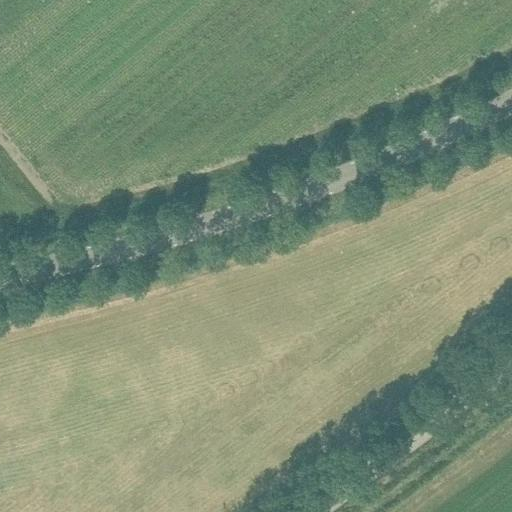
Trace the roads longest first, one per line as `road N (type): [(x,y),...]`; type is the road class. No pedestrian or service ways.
road 1 (secondary): [(0,278),(117,255),(307,192),(511,99)]
road 2 (unclassified): [(322,511),(511,369)]
